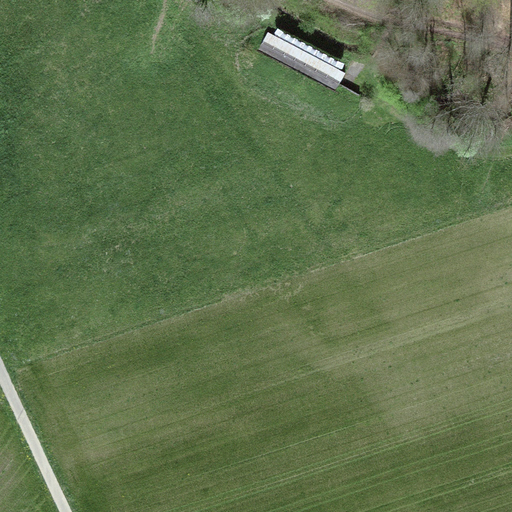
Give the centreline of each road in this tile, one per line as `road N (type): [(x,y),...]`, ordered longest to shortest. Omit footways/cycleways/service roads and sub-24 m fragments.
road 1 (track): [(511,46),(342,0)]
road 2 (track): [(68,511),(0,365)]
